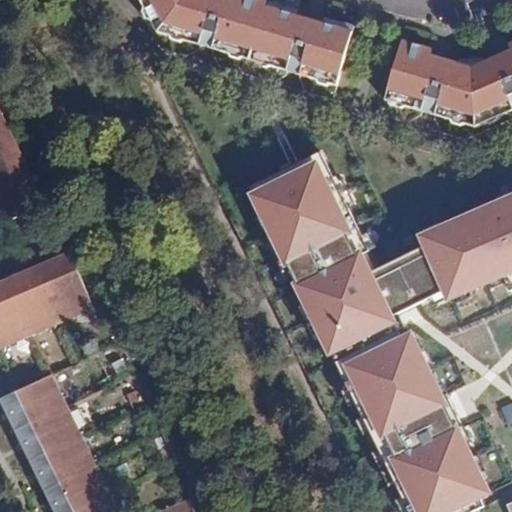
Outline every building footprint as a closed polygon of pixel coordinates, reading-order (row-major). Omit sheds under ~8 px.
[(139,0),(144,10),(144,13),(148,21),(153,22),(158,33),(159,33),(183,0),(139,0)] [(183,0),(159,33),(171,37),(172,40),(180,43),(184,40),(230,53),(232,58),(240,61),(244,57),(250,60),(267,2),(262,0),(183,0)] [(337,86),(355,28),(325,18),(323,25),(295,16),(297,11),(267,2),(250,60),(256,62),(259,66),(267,68),(271,66),(318,79),(319,83),(326,86),(330,84),(337,86)] [(474,128),(476,127),(472,59),(459,60),(457,65),(431,57),(432,51),(403,42),(385,101),(392,103),(394,106),(404,109),(407,107),(451,121),(451,123),(461,127),(465,124),(474,128)] [(511,45),(511,46),(511,51),(487,62),(484,59),(472,59),(476,127),(486,122),(491,123),(498,120),(500,116),(511,110),(511,45)] [(0,160),(21,150),(7,123),(0,126),(0,160)] [(0,192),(34,175),(21,150),(0,160),(0,192)] [(511,198),(422,237),(425,245),(369,273),(361,255),(369,250),(321,152),(251,186),(410,511),(474,511),(486,506),(482,497),(491,493),(460,430),(465,427),(454,405),(449,395),(444,398),(414,337),(406,341),(395,318),(444,294),(450,300),(505,276),(511,291),(511,198)] [(0,225),(47,202),(34,175),(0,192),(0,225)] [(70,253),(60,257),(39,266),(62,322),(94,309),(70,253)] [(62,322),(39,266),(8,279),(32,335),(62,322)] [(32,335),(8,279),(0,282),(0,348),(32,335)] [(16,430),(67,406),(52,375),(49,376),(1,399),(16,430)] [(31,461),(82,436),(67,406),(16,430),(31,461)] [(46,491),(97,466),(82,436),(31,461),(46,491)] [(55,511),(79,511),(111,496),(97,466),(46,491),(55,511)] [(118,511),(111,496),(79,511),(118,511)] [(194,511),(189,499),(177,505),(180,511),(194,511)]
